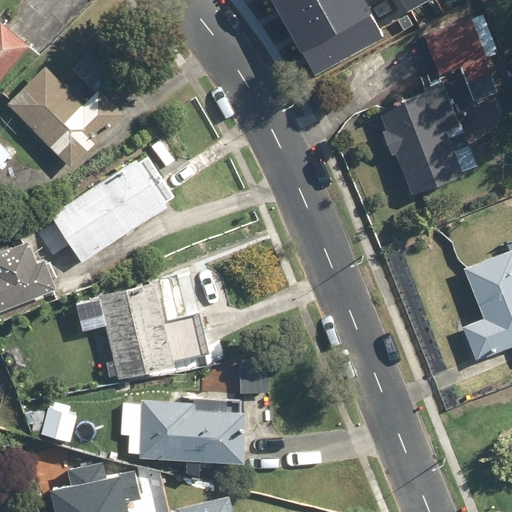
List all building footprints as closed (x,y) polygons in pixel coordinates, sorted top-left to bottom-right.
[(369,0),(273,0),(314,74),(388,34),(369,0)] [(392,0),(404,20),(439,0),(392,0)] [(499,92),(471,15),(424,32),(440,74),(447,72),(453,88),(466,84),(472,102),(499,92)] [(0,77),(29,42),(0,18),(0,77)] [(126,112),(103,88),(120,72),(96,46),(73,67),(95,91),(84,101),(49,63),(9,100),(69,165),(126,112)] [(478,165),(445,84),(376,111),(393,153),(396,151),(412,191),(478,165)] [(0,163),(12,150),(0,139),(0,163)] [(177,199),(145,150),(51,212),(83,261),(177,199)] [(0,310),(57,288),(45,256),(36,259),(28,238),(0,249),(0,310)] [(511,246),(463,267),(483,315),(461,324),(476,360),(511,344),(511,246)] [(164,324),(154,280),(76,300),(83,330),(107,324),(120,376),(210,353),(201,315),(164,324)] [(144,394),(142,455),(245,458),(246,411),(227,410),(228,397),(144,394)] [(75,412),(48,405),(40,434),(67,442),(75,412)] [(50,487),(55,511),(127,511),(125,501),(137,498),(132,473),(106,479),(103,464),(72,470),(75,482),(50,487)] [(235,511),(231,493),(176,506),(176,511),(235,511)]
